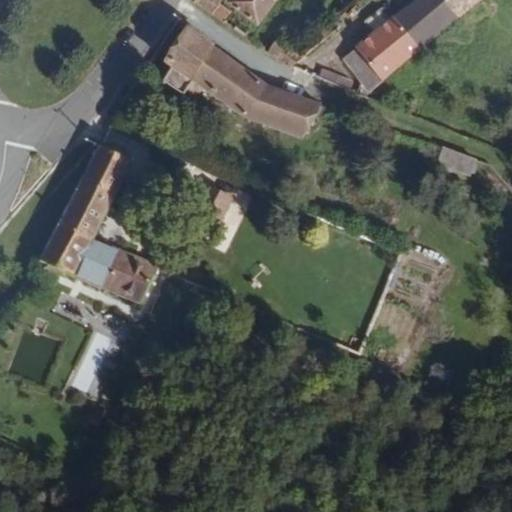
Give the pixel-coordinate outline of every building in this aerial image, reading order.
[(221,2),(218,0),(194,0),(192,3),(221,24),(226,17),(215,10),(221,2)] [(276,0),(227,0),(223,5),(253,29),(276,0)] [(424,47),(483,0),(426,0),(402,20),(424,47)] [(366,93),(424,47),(402,20),(344,66),(366,93)] [(259,93),(180,40),(159,74),(163,77),(156,89),(189,111),(194,99),(244,132),(252,136),(296,151),(311,113),(259,93)] [(298,65),(271,44),(263,53),(271,59),(292,69),(298,65)] [(129,313),(146,277),(81,249),(121,167),(90,152),(31,270),(129,313)] [(470,173),(437,161),(432,173),(465,185),(470,173)] [(178,204),(191,175),(176,168),(162,196),(178,204)] [(190,209),(203,181),(191,175),(178,204),(190,209)]
